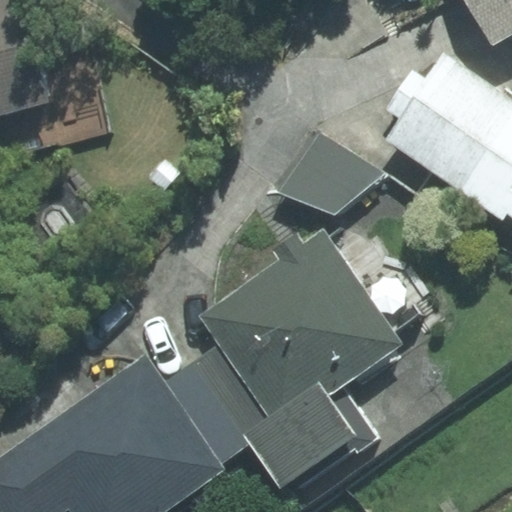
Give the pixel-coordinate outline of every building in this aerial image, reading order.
[(0,0),(0,111),(49,99),(22,0),(0,0)] [(511,0),(469,0),(495,42),(511,31),(511,0)] [(511,100),(446,54),(430,79),(417,70),(390,109),(401,118),(387,139),(503,221),(508,214),(511,216),(511,100)] [(339,223),(387,167),(315,128),(281,193),(339,223)] [(165,192),(182,172),(164,157),(147,176),(165,192)] [(246,434),(283,488),(288,485),(293,494),(374,438),(341,390),(408,342),(328,228),(204,316),(273,415),(246,434)] [(165,511),(227,470),(149,355),(0,454),(0,511),(65,511),(70,509),(72,511),(165,511)]
